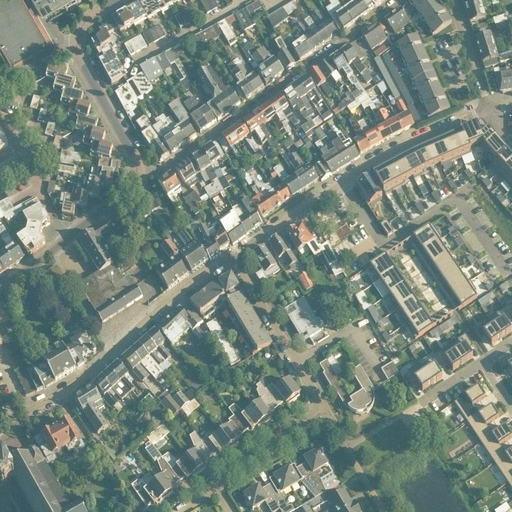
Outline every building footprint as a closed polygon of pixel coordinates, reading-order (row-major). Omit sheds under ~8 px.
[(0,0),(0,47),(11,66),(53,41),(28,0),(0,0)] [(37,0),(47,16),(68,4),(68,3),(73,0),(37,0)] [(146,18),(148,20),(161,12),(153,0),(148,0),(140,5),(139,6),(147,18),(146,18)] [(153,0),(161,12),(174,4),(171,0),(153,0)] [(207,14),(213,11),(207,0),(201,4),(207,14)] [(213,0),(207,0),(213,11),(218,8),(213,0)] [(341,9),(335,0),(327,0),(332,7),(326,11),(339,30),(341,28),(343,31),(352,25),(344,12),(341,9)] [(341,9),(344,12),(352,25),(369,13),(368,13),(358,0),(341,0),(342,1),(341,2),(345,6),(341,9)] [(358,0),(368,13),(375,8),(385,1),(383,0),(358,0)] [(414,0),(411,2),(434,36),(452,23),(447,16),(439,22),(437,19),(445,13),(435,0),(428,6),(425,2),(428,0),(414,0)] [(484,14),(483,9),(479,0),(463,0),(470,23),(486,19),(484,14)] [(134,25),(146,18),(147,18),(139,6),(140,5),(139,3),(125,11),(134,25)] [(258,3),(246,10),(252,20),(264,14),(258,3)] [(274,30),(288,19),(283,9),(267,19),(274,30)] [(235,15),(238,21),(241,27),(252,20),(246,10),(235,15)] [(411,25),(401,10),(385,21),(394,34),(408,24),(409,26),(411,25)] [(106,36),(109,34),(118,29),(121,33),(134,25),(125,11),(112,19),(113,20),(97,30),(99,34),(101,38),(106,35),(106,36)] [(186,12),(180,15),(186,26),(192,23),(186,12)] [(320,28),(319,28),(329,41),(337,36),(328,22),(325,24),(317,13),(312,16),(320,28)] [(180,29),(186,26),(180,15),(174,18),(180,29)] [(504,16),(493,19),(496,26),(508,23),(504,16)] [(312,33),(311,34),(321,47),(329,41),(319,28),(317,30),(309,19),(304,22),(312,33)] [(236,42),(228,27),(228,26),(225,21),(217,25),(229,46),(236,42)] [(511,21),(508,23),(496,26),(498,34),(511,29),(511,21)] [(313,53),(321,47),(311,34),(308,36),(300,25),(295,28),(304,39),(303,40),(313,53)] [(386,38),(383,34),(378,26),(362,37),(368,46),(372,51),(387,40),(386,38)] [(159,27),(154,30),(160,40),(165,37),(159,27)] [(218,39),(212,29),(200,35),(207,46),(218,39)] [(154,30),(148,33),(154,43),(160,40),(154,30)] [(149,47),(154,43),(148,33),(143,36),(149,47)] [(92,43),(99,56),(99,57),(111,50),(112,51),(114,49),(117,48),(109,34),(106,36),(106,35),(101,38),(99,34),(95,36),(98,40),(92,43)] [(505,63),(511,61),(511,52),(497,56),(490,34),(475,39),(484,69),(494,66),(505,63)] [(195,54),(206,46),(207,46),(200,35),(187,42),(195,54)] [(391,35),(386,38),(387,40),(391,45),(399,41),(397,38),(391,35)] [(278,57),(281,64),(286,72),(295,66),(290,57),(277,36),(272,39),(282,55),(278,57)] [(141,37),(136,40),(142,50),(147,47),(141,37)] [(300,62),(313,53),(303,40),(295,46),(292,43),(293,42),(290,37),(284,41),(300,62)] [(417,37),(397,45),(430,119),(450,110),(446,103),(438,107),(436,103),(445,99),(438,85),(430,89),(428,85),(437,81),(430,66),(421,70),(420,66),(428,62),(422,48),(413,52),(412,48),(420,44),(417,37)] [(136,40),(130,43),(136,53),(142,50),(136,40)] [(130,57),(136,53),(130,43),(124,46),(130,57)] [(249,43),(244,47),(259,67),(261,69),(257,72),(266,87),(275,80),(256,53),(257,53),(249,43)] [(349,47),(359,62),(364,58),(354,44),(349,47)] [(373,53),(377,58),(386,51),(382,46),(373,53)] [(372,80),(359,62),(349,47),(340,53),(348,66),(352,63),(367,84),(372,80)] [(97,57),(104,71),(119,63),(112,51),(111,50),(99,57),(99,56),(97,57)] [(271,62),(262,50),(257,53),(256,53),(275,80),(283,74),(274,60),(271,62)] [(164,55),(172,68),(171,68),(180,84),(185,80),(184,79),(188,77),(172,51),(164,55)] [(164,55),(156,59),(163,73),(171,68),(172,68),(164,55)] [(361,96),(365,93),(357,82),(358,82),(338,55),(329,61),(339,74),(342,72),(352,86),(353,85),(357,91),(361,96)] [(143,73),(144,73),(150,83),(163,75),(162,74),(163,73),(156,59),(140,67),(143,73)] [(241,63),(238,59),(233,62),(237,69),(255,95),(263,88),(254,75),(251,77),(241,63)] [(502,94),(511,92),(511,61),(505,63),(507,76),(501,77),(499,69),(493,71),(500,92),(500,93),(501,94),(502,94)] [(233,62),(227,67),(240,85),(237,87),(246,101),(255,95),(237,69),(233,62)] [(341,89),(345,87),(327,62),(319,68),(328,81),(331,79),(341,92),(342,91),(341,89)] [(66,79),(69,68),(50,63),(46,78),(56,81),(57,81),(58,77),(66,80),(66,79)] [(126,76),(119,63),(104,71),(112,84),(120,79),(126,76)] [(205,72),(213,87),(231,111),(240,105),(234,97),(229,89),(225,92),(218,82),(217,82),(214,77),(215,77),(209,69),(206,71),(205,72)] [(321,87),(328,96),(328,98),(334,94),(333,93),(317,70),(308,75),(318,89),(321,87)] [(231,111),(213,87),(205,72),(198,76),(207,91),(215,102),(208,107),(218,121),(231,111)] [(144,95),(153,90),(150,84),(150,83),(144,73),(143,73),(134,78),(144,95)] [(56,81),(53,91),(64,94),(66,91),(73,93),(73,92),(76,82),(66,79),(66,80),(58,77),(57,81),(56,81)] [(185,80),(180,84),(179,84),(183,92),(195,85),(190,77),(185,80)] [(307,96),(310,101),(314,99),(318,104),(323,101),(312,85),(307,77),(298,83),(307,96)] [(126,83),(127,85),(137,100),(144,95),(134,78),(126,83)] [(26,82),(25,86),(22,95),(28,96),(32,84),(26,82)] [(376,86),(376,87),(377,87),(381,94),(387,90),(383,82),(376,86)] [(290,89),(298,100),(306,113),(311,109),(303,98),(307,96),(298,83),(290,89)] [(140,106),(137,100),(127,85),(115,93),(127,116),(140,106)] [(377,87),(366,94),(369,99),(380,93),(380,94),(381,94),(377,87)] [(307,124),(312,130),(316,127),(312,122),(306,113),(298,100),(290,89),(282,95),(293,111),(296,108),(301,115),(307,124)] [(64,94),(61,105),(71,108),(72,108),(73,104),(80,106),(83,95),(73,92),(73,93),(66,91),(64,94)] [(351,95),(351,96),(355,101),(361,96),(357,91),(351,95)] [(358,100),(361,105),(370,100),(369,99),(366,94),(358,100)] [(282,113),(286,119),(288,118),(295,127),(299,125),(286,104),(280,96),(274,100),(283,113),(282,113)] [(340,104),(344,109),(355,101),(351,96),(349,97),(340,104)] [(40,99),(34,97),(30,109),(36,111),(40,99)] [(202,111),(193,98),(189,101),(208,128),(216,122),(206,109),(202,111)] [(399,98),(395,100),(394,101),(396,105),(402,117),(397,120),(403,132),(414,126),(399,98)] [(283,120),(283,121),(279,115),(282,113),(283,113),(274,100),(268,105),(287,134),(290,131),(283,120)] [(349,112),(361,105),(358,100),(347,108),(349,112)] [(189,101),(183,105),(193,118),(191,120),(201,133),(208,128),(189,101)] [(181,126),(178,129),(188,143),(196,137),(186,123),(190,121),(184,113),(178,103),(169,109),(181,126)] [(71,108),(68,118),(79,121),(80,117),(87,120),(88,119),(91,109),(80,106),(73,104),(72,108),(71,108)] [(344,110),(344,109),(340,104),(338,106),(338,109),(332,112),(335,116),(344,110)] [(271,121),(281,137),(287,134),(268,105),(260,111),(268,124),(271,121)] [(379,107),(376,109),(378,114),(379,114),(392,138),(403,132),(397,120),(391,123),(384,111),(382,112),(379,107)] [(371,112),(374,116),(380,129),(375,132),(381,144),(392,138),(379,114),(378,114),(375,109),(371,112)] [(47,112),(41,110),(38,122),(44,124),(47,112)] [(281,143),(275,146),(271,139),(272,139),(264,127),(268,124),(260,111),(251,117),(267,142),(267,143),(272,152),(282,146),(281,143)] [(323,122),(332,115),(329,111),(320,118),(323,122)] [(178,129),(170,118),(166,120),(163,116),(159,119),(161,123),(179,149),(188,143),(178,129)] [(80,117),(79,121),(76,132),(86,135),(87,135),(88,131),(95,132),(98,122),(88,119),(87,120),(80,117)] [(264,145),(267,143),(267,142),(251,117),(243,123),(252,136),(256,133),(264,145)] [(318,117),(312,122),(316,127),(322,123),(318,117)] [(142,136),(160,162),(169,156),(146,123),(147,122),(144,118),(136,124),(143,133),(144,133),(145,134),(142,136)] [(353,119),(349,121),(359,140),(354,143),(360,155),(370,150),(357,125),(353,119)] [(357,125),(370,150),(381,144),(375,132),(369,135),(362,122),(357,125)] [(171,155),(179,149),(161,123),(157,126),(165,138),(161,141),(171,155)] [(55,125),(48,124),(45,136),(51,137),(55,125)] [(255,155),(260,151),(258,148),(247,132),(241,124),(231,131),(239,143),(244,140),(255,155)] [(307,124),(300,128),(301,129),(305,135),(311,130),(312,130),(307,124)] [(482,124),(476,126),(484,143),(479,145),(485,158),(490,153),(497,161),(506,153),(506,152),(505,152),(495,140),(482,124)] [(334,126),(330,129),(331,131),(342,147),(353,162),(360,158),(349,143),(346,145),(338,131),(337,130),(336,130),(334,126)] [(476,126),(462,133),(469,149),(479,145),(484,143),(476,126)] [(0,151),(8,147),(4,139),(5,138),(0,128),(0,151)] [(326,138),(319,128),(313,132),(314,134),(320,142),(326,138)] [(86,135),(83,145),(93,148),(94,148),(95,144),(102,146),(105,135),(95,132),(88,131),(87,135),(86,135)] [(234,147),(239,143),(231,131),(218,141),(223,150),(228,147),(239,161),(243,158),(234,147)] [(338,149),(335,151),(346,166),(353,162),(342,147),(331,131),(328,133),(335,144),(338,149)] [(462,133),(452,137),(461,160),(472,155),(469,149),(462,133)] [(310,143),(307,139),(306,136),(305,135),(299,138),(301,141),(303,145),(304,147),(310,143)] [(62,139),(56,137),(52,149),(58,151),(62,139)] [(452,137),(442,141),(451,164),(461,160),(452,137)] [(286,150),(294,145),(290,140),(283,145),(286,150)] [(442,141),(432,145),(440,165),(441,168),(451,164),(442,141)] [(203,152),(203,153),(218,181),(224,178),(223,177),(220,172),(216,162),(220,159),(224,156),(216,142),(203,152)] [(325,150),(324,149),(321,144),(320,142),(315,145),(324,159),(321,160),(332,175),(339,171),(328,156),(325,150)] [(302,154),(312,147),(310,143),(304,147),(301,148),(302,150),(300,151),(302,154)] [(90,159),(101,162),(100,170),(111,172),(113,160),(110,159),(113,149),(102,146),(95,144),(94,148),(93,148),(90,159)] [(335,151),(338,149),(335,144),(332,146),(331,144),(324,149),(325,150),(328,156),(339,171),(346,166),(335,151)] [(432,145),(422,150),(430,169),(440,165),(432,145)] [(416,152),(412,154),(422,173),(423,173),(430,169),(422,150),(416,152)] [(61,158),(74,160),(75,154),(62,152),(61,158)] [(218,181),(203,153),(193,159),(200,174),(205,171),(213,186),(205,190),(209,199),(220,194),(223,192),(220,187),(218,181)] [(296,153),(292,156),(312,186),(319,181),(309,167),(306,169),(296,153)] [(497,161),(490,167),(497,175),(511,162),(511,159),(506,153),(497,161)] [(75,167),(75,166),(79,167),(81,155),(75,154),(74,160),(61,158),(60,164),(74,167),(75,167)] [(412,154),(403,159),(413,178),(412,178),(414,181),(424,176),(423,173),(422,173),(412,154)] [(288,159),(298,174),(295,176),(305,190),(312,186),(292,156),(288,159)] [(313,170),(316,174),(322,182),(331,176),(317,156),(313,158),(317,164),(316,165),(317,167),(313,170)] [(403,159),(393,165),(403,183),(404,183),(412,178),(413,178),(403,159)] [(98,181),(102,181),(100,188),(100,189),(111,191),(114,175),(118,176),(120,163),(113,160),(111,172),(100,170),(98,180),(98,181)] [(190,189),(199,183),(196,177),(188,162),(175,171),(181,179),(185,185),(190,189)] [(511,162),(497,175),(504,183),(511,176),(511,162)] [(393,165),(384,170),(395,191),(405,186),(404,183),(403,183),(393,165)] [(74,177),(76,170),(79,167),(75,166),(75,167),(74,167),(74,169),(66,168),(65,174),(70,175),(69,176),(74,177)] [(248,176),(253,172),(250,167),(244,171),(248,176)] [(274,171),(278,177),(284,186),(292,199),(305,190),(295,176),(286,182),(277,167),(273,170),(274,171)] [(226,169),(220,172),(223,177),(228,174),(226,169)] [(384,170),(374,175),(383,192),(385,197),(395,191),(384,170)] [(269,174),(272,180),(278,177),(274,171),(269,174)] [(174,198),(181,192),(179,189),(180,188),(171,175),(158,183),(168,196),(167,197),(175,208),(179,205),(174,198)] [(225,179),(227,183),(236,179),(233,175),(225,179)] [(369,177),(357,185),(362,193),(360,194),(359,193),(359,194),(367,207),(382,197),(380,194),(383,192),(374,175),(369,177)] [(85,190),(89,190),(88,198),(99,200),(100,189),(100,188),(102,181),(98,181),(98,180),(87,178),(87,179),(79,177),(77,188),(85,189),(85,190)] [(224,178),(218,181),(220,187),(227,183),(225,179),(224,179),(224,178)] [(258,190),(257,190),(263,199),(264,199),(272,212),(283,205),(275,192),(273,193),(268,185),(267,185),(265,186),(263,186),(261,185),(260,185),(258,183),(257,182),(254,184),(258,190)] [(249,187),(253,193),(257,190),(258,190),(254,184),(249,187)] [(275,192),(283,205),(292,199),(284,186),(275,192)] [(85,189),(77,188),(74,187),(73,198),(77,199),(75,207),(86,209),(86,208),(88,198),(89,190),(85,190),(85,189)] [(423,187),(419,190),(423,197),(427,195),(423,187)] [(195,193),(189,196),(196,206),(201,202),(195,193)] [(63,208),(62,215),(62,216),(74,218),(75,207),(77,199),(73,198),(62,196),(60,208),(63,208)] [(195,216),(198,222),(202,219),(199,214),(196,206),(189,196),(184,200),(195,216)] [(22,213),(23,216),(40,206),(36,198),(24,204),(27,210),(21,213),(22,213)] [(147,204),(152,212),(156,209),(150,198),(145,201),(147,204)] [(0,203),(0,210),(11,204),(8,199),(0,203)] [(272,212),(264,199),(263,199),(254,206),(262,219),(272,212)] [(242,204),(239,206),(244,216),(255,230),(262,225),(250,207),(246,201),(242,204)] [(11,204),(0,210),(3,216),(14,210),(14,209),(11,204)] [(3,216),(6,222),(19,214),(22,213),(21,213),(27,210),(24,204),(14,209),(14,210),(3,216)] [(152,213),(152,212),(147,204),(139,209),(144,218),(152,213)] [(44,213),(40,206),(23,216),(28,226),(27,234),(17,241),(28,257),(46,244),(43,239),(42,239),(40,239),(42,227),(45,228),(50,225),(49,222),(50,221),(45,212),(44,213)] [(246,236),(255,230),(244,216),(241,218),(237,209),(232,211),(236,217),(238,221),(237,221),(246,236)] [(216,212),(211,215),(215,221),(219,219),(216,212)] [(236,217),(232,212),(225,217),(232,228),(239,241),(246,236),(237,221),(238,221),(236,217)] [(225,217),(218,222),(220,225),(225,233),(233,246),(239,241),(231,228),(232,228),(225,217)] [(205,227),(202,220),(202,219),(198,222),(201,228),(198,230),(206,246),(202,248),(210,262),(221,255),(219,252),(211,239),(205,227)] [(386,222),(380,226),(387,237),(393,233),(386,222)] [(79,240),(93,263),(107,254),(97,239),(111,230),(107,223),(79,240)] [(287,235),(287,236),(292,244),(298,253),(307,247),(314,258),(322,253),(329,267),(333,275),(334,278),(343,274),(341,271),(337,263),(327,244),(318,250),(314,243),(316,241),(310,232),(308,234),(305,229),(303,225),(300,227),(295,231),(294,231),(291,230),(288,233),(287,235)] [(432,225),(414,237),(417,242),(420,247),(420,248),(422,250),(423,252),(439,242),(442,240),(432,225)] [(224,236),(222,234),(221,231),(220,231),(218,226),(213,229),(216,235),(211,239),(219,252),(230,245),(224,236)] [(10,249),(5,252),(15,266),(24,260),(11,242),(3,227),(0,228),(0,235),(4,243),(8,248),(9,247),(10,249)] [(120,245),(126,242),(118,229),(112,233),(120,245)] [(180,255),(191,273),(191,274),(208,262),(197,243),(194,245),(189,236),(188,237),(184,231),(177,236),(185,248),(186,247),(187,250),(180,255)] [(282,257),(287,268),(297,263),(290,252),(280,236),(268,243),(279,259),(282,257)] [(157,274),(168,290),(188,275),(176,260),(180,257),(169,242),(161,248),(170,260),(165,264),(167,266),(157,274)] [(439,242),(423,252),(426,256),(429,261),(430,262),(431,264),(433,266),(448,256),(448,257),(451,255),(448,249),(445,251),(439,242)] [(277,265),(269,254),(264,246),(252,254),(265,273),(277,265)] [(0,265),(5,273),(15,266),(5,252),(0,255),(0,265)] [(100,274),(114,266),(107,254),(93,263),(99,274),(100,274)] [(385,256),(367,268),(371,274),(374,272),(380,281),(395,271),(392,267),(389,262),(389,261),(387,259),(385,256)] [(448,256),(433,266),(436,270),(439,275),(439,276),(441,278),(442,280),(458,270),(448,257),(448,256)] [(102,324),(142,297),(129,277),(123,280),(114,266),(100,274),(99,274),(92,279),(96,285),(101,292),(87,301),(96,314),(95,314),(102,324)] [(47,282),(61,274),(57,267),(44,276),(47,282)] [(458,270),(442,280),(445,285),(448,289),(449,290),(450,292),(452,295),(467,285),(467,284),(458,270)] [(270,285),(261,271),(255,275),(264,289),(270,285)] [(395,271),(380,281),(389,295),(405,285),(402,281),(399,276),(398,275),(397,273),(395,271)] [(65,281),(61,274),(47,282),(51,289),(65,281)] [(305,274),(297,279),(305,293),(313,288),(305,274)] [(223,306),(253,357),(272,345),(231,277),(219,285),(220,285),(217,288),(214,285),(190,303),(204,321),(223,306)] [(92,279),(79,286),(83,294),(96,285),(92,279)] [(70,290),(65,281),(51,289),(56,298),(70,290)] [(467,285),(452,295),(455,299),(458,304),(460,307),(462,309),(477,299),(473,294),(476,292),(470,282),(467,284),(467,285)] [(96,285),(83,294),(87,301),(101,292),(96,285)] [(405,285),(389,295),(393,300),(390,302),(396,311),(414,299),(411,295),(408,290),(406,287),(405,285)] [(290,316),(290,317),(301,336),(302,336),(301,335),(306,333),(309,338),(310,338),(322,331),(323,331),(303,299),(304,301),(294,306),(297,312),(290,316)] [(414,299),(396,311),(399,316),(402,314),(408,323),(408,324),(424,314),(421,309),(418,304),(417,304),(416,302),(414,299)] [(10,345),(19,341),(10,321),(3,306),(0,307),(0,327),(4,326),(8,335),(6,336),(10,345)] [(179,309),(157,330),(164,337),(172,346),(189,330),(191,333),(192,333),(201,344),(207,339),(206,338),(198,329),(199,328),(198,327),(203,323),(195,315),(189,308),(189,307),(183,313),(180,310),(181,310),(180,309),(179,309)] [(504,310),(488,321),(490,324),(491,323),(501,339),(511,333),(506,325),(511,322),(504,310)] [(408,323),(405,325),(415,340),(433,328),(430,324),(427,319),(427,318),(425,316),(424,314),(408,324),(408,323)] [(215,321),(206,326),(231,367),(240,362),(215,321)] [(480,327),(474,331),(481,342),(487,339),(491,346),(501,339),(491,323),(490,324),(481,330),(480,327)] [(445,324),(438,329),(442,334),(449,330),(445,324)] [(73,347),(65,351),(77,370),(85,365),(82,360),(91,355),(94,355),(95,354),(96,352),(95,350),(93,350),(89,344),(89,343),(89,342),(90,339),(88,335),(85,335),(84,335),(82,331),(74,335),(73,335),(76,339),(70,342),(73,347)] [(146,339),(157,351),(166,362),(171,358),(162,347),(165,344),(154,332),(146,339)] [(465,336),(450,346),(463,365),(472,358),(468,351),(473,348),(466,337),(465,336)] [(166,362),(157,351),(146,339),(138,346),(158,368),(158,369),(159,368),(166,362)] [(8,346),(11,353),(22,348),(19,341),(10,345),(8,346)] [(31,367),(33,370),(29,372),(30,374),(33,380),(36,387),(38,392),(44,390),(77,370),(65,351),(60,343),(51,349),(54,354),(31,367)] [(138,346),(130,353),(141,365),(150,376),(155,381),(164,373),(159,368),(158,369),(158,368),(138,346)] [(450,346),(435,356),(442,368),(448,364),(453,372),(463,365),(450,346)] [(11,353),(14,359),(25,354),(22,348),(11,353)] [(138,368),(141,365),(130,353),(122,360),(129,367),(142,383),(147,378),(138,368)] [(25,354),(14,359),(17,366),(28,360),(25,354)] [(422,369),(421,370),(432,385),(442,379),(437,372),(442,368),(435,356),(434,357),(435,357),(429,361),(431,363),(422,369)] [(333,358),(319,366),(324,374),(323,375),(336,396),(337,395),(340,399),(347,395),(340,382),(336,377),(342,373),(333,358)] [(15,373),(31,367),(28,360),(17,366),(19,371),(15,373)] [(383,369),(381,370),(388,381),(399,375),(392,363),(383,369)] [(109,371),(120,383),(130,394),(134,390),(129,385),(133,381),(128,376),(117,364),(109,371)] [(410,374),(405,377),(405,378),(412,388),(417,385),(422,392),(432,385),(421,370),(422,369),(419,365),(409,372),(410,374)] [(33,370),(31,367),(15,373),(18,380),(30,374),(29,372),(33,370)] [(347,395),(340,399),(345,407),(347,406),(350,411),(356,414),(359,414),(361,414),(363,413),(365,412),(367,413),(367,414),(372,410),(374,403),(374,401),(374,399),(374,396),(373,393),(374,392),(360,369),(351,374),(363,393),(351,400),(347,395)] [(109,371),(101,378),(112,390),(117,396),(122,401),(126,397),(130,394),(120,383),(109,371)] [(33,380),(30,374),(18,380),(21,386),(33,380)] [(101,378),(93,386),(100,393),(114,408),(118,412),(122,408),(118,404),(114,399),(109,393),(112,390),(101,378)] [(33,380),(21,386),(24,392),(36,387),(33,380)] [(261,385),(265,390),(278,407),(285,402),(286,404),(292,400),(293,402),(300,397),(298,395),(300,394),(289,380),(276,390),(272,385),(269,387),(265,382),(261,385)] [(200,383),(193,389),(197,394),(205,388),(200,383)] [(265,390),(261,385),(260,384),(256,387),(258,390),(256,391),(261,402),(253,408),(265,424),(271,419),(269,417),(275,413),(273,411),(278,407),(265,390)] [(38,392),(36,387),(24,392),(26,398),(38,392)] [(92,387),(74,399),(83,413),(97,435),(108,427),(107,426),(108,425),(105,421),(104,421),(98,411),(104,407),(100,402),(101,401),(98,395),(92,387)] [(478,388),(454,404),(467,424),(480,416),(479,416),(473,407),(485,399),(478,388)] [(145,407),(153,400),(149,395),(141,403),(145,407)] [(168,396),(160,404),(172,419),(181,411),(168,396)] [(174,403),(181,411),(185,407),(190,404),(183,396),(174,403)] [(0,403),(0,408),(15,402),(13,397),(0,403)] [(193,413),(199,408),(195,402),(189,407),(193,413)] [(228,410),(234,417),(245,432),(250,428),(252,430),(257,427),(258,428),(265,424),(253,408),(245,414),(234,406),(228,410)] [(185,407),(181,411),(187,417),(191,414),(185,407)] [(480,416),(467,424),(481,444),(493,436),(487,427),(499,419),(491,408),(479,416),(480,416)] [(444,420),(451,415),(447,409),(441,414),(444,420)] [(153,423),(147,429),(151,434),(163,425),(164,425),(160,421),(153,412),(148,416),(153,423)] [(242,438),(240,436),(245,432),(234,417),(228,421),(231,424),(220,433),(232,448),(238,444),(237,442),(242,438)] [(73,451),(75,454),(85,449),(69,421),(35,440),(40,450),(35,452),(30,452),(27,456),(27,457),(23,460),(19,453),(7,459),(11,466),(7,469),(7,468),(6,471),(0,474),(0,484),(2,487),(1,489),(4,490),(4,489),(5,489),(17,511),(81,511),(79,506),(71,511),(67,504),(67,503),(66,503),(61,494),(62,494),(61,493),(56,485),(55,483),(50,475),(51,475),(50,474),(45,467),(56,460),(54,456),(66,449),(69,453),(73,451)] [(164,437),(169,433),(163,425),(151,434),(151,435),(147,438),(151,443),(162,434),(164,437)] [(493,436),(481,444),(494,464),(506,456),(500,447),(511,438),(505,428),(493,436)] [(190,437),(196,451),(187,458),(199,473),(206,468),(204,467),(209,463),(208,461),(213,457),(201,442),(195,433),(190,437)] [(210,433),(206,437),(207,438),(201,442),(213,457),(217,453),(219,455),(224,451),(226,453),(232,448),(220,433),(214,438),(210,433)] [(115,454),(113,449),(110,451),(107,447),(101,451),(109,464),(123,455),(120,451),(115,454)] [(326,493),(340,485),(335,478),(323,485),(317,472),(328,465),(325,460),(326,459),(326,457),(325,455),(323,454),(322,455),(319,450),(304,459),(307,463),(302,466),(319,496),(320,496),(326,493)] [(414,451),(407,455),(410,461),(417,457),(414,451)] [(506,456),(494,464),(507,484),(511,481),(511,451),(506,456)] [(180,463),(168,454),(162,458),(180,482),(185,478),(186,480),(192,476),(193,478),(199,473),(187,458),(180,463)] [(157,462),(163,476),(155,482),(167,498),(173,493),(172,491),(177,487),(175,485),(180,482),(162,458),(157,462)] [(300,482),(315,499),(319,496),(302,466),(296,470),(294,465),(281,473),(291,488),(300,482)] [(51,475),(50,475),(55,483),(59,481),(54,473),(51,475)] [(280,510),(280,511),(292,511),(294,511),(291,506),(289,507),(288,507),(286,506),(285,505),(284,504),(284,503),(283,501),(284,500),(284,498),(285,497),(283,493),(291,488),(281,473),(269,480),(272,484),(266,488),(280,510)] [(159,501),(160,503),(167,498),(155,482),(149,475),(139,482),(138,481),(131,486),(146,508),(152,503),(154,505),(159,501)] [(270,511),(276,511),(280,510),(266,488),(261,491),(259,486),(244,495),(247,500),(246,501),(246,503),(247,505),(248,505),(250,505),(253,510),(265,503),(270,511)] [(352,505),(344,491),(328,501),(335,511),(359,511),(355,503),(352,505)] [(319,496),(315,499),(302,507),(305,511),(313,511),(324,504),(319,497),(320,496),(319,496)]
